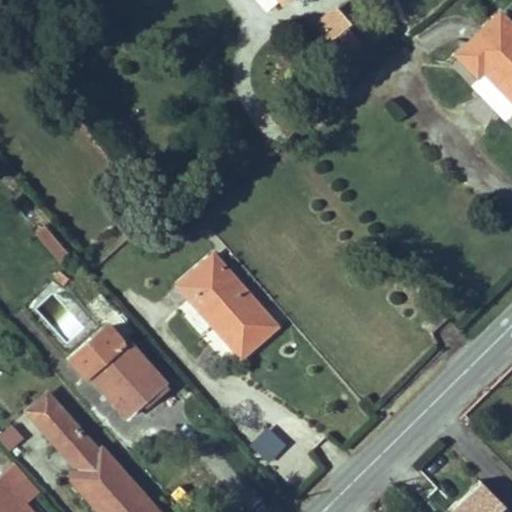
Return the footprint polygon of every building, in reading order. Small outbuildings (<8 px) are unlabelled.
[(328,44),(352,24),(336,5),(312,25),(328,44)] [(511,25),(500,13),(458,55),(477,76),(483,70),(511,101),(511,25)] [(46,226),(35,234),(58,263),(69,254),(46,226)] [(276,327),(213,254),(178,286),(216,329),(221,325),(231,337),(227,341),(242,357),(276,327)] [(63,347),(85,331),(55,291),(33,307),(63,347)] [(231,337),(221,325),(216,329),(227,341),(231,337)] [(160,378),(128,341),(124,344),(109,327),(71,360),(87,378),(91,374),(127,415),(141,403),(137,398),(160,378)] [(146,407),(168,387),(160,378),(137,398),(141,403),(144,407),(146,407)] [(157,511),(103,450),(99,453),(47,395),(27,413),(78,471),(70,478),(99,511),(157,511)] [(13,424),(0,431),(0,440),(7,451),(24,440),(13,424)] [(250,446),(269,463),(286,444),(267,427),(250,446)] [(16,463),(0,478),(0,479),(23,504),(39,490),(16,463)] [(29,511),(0,479),(0,511),(29,511)] [(484,486),(473,497),(477,501),(488,490),(484,486)] [(477,501),(473,497),(456,511),(510,511),(488,490),(477,501)]
